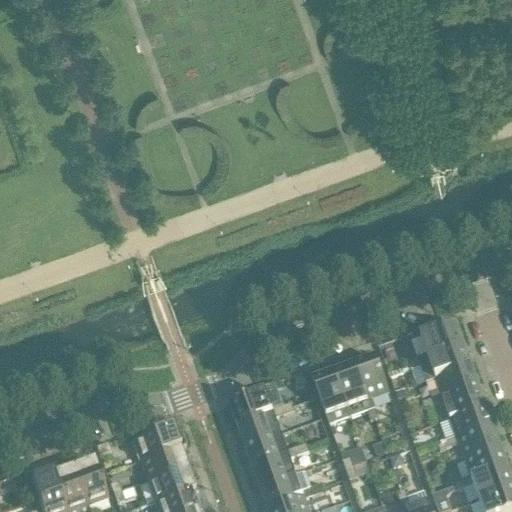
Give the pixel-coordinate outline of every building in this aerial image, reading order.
[(503,10),(499,0),(481,0),(486,15),(503,10)] [(441,173),(439,164),(437,164),(437,163),(438,160),(438,153),(435,150),(431,150),(426,152),(425,156),(428,163),(430,165),(430,166),(428,166),(430,175),(433,174),(434,189),(439,192),(443,187),(441,180),(439,173),(441,173)] [(428,362),(464,349),(457,328),(431,337),(429,331),(413,337),(416,344),(412,345),(417,361),(426,358),(427,358),(428,362)] [(471,369),(464,349),(428,362),(427,358),(417,361),(408,365),(410,373),(420,370),(426,386),(435,382),(471,369)] [(389,397),(376,361),(355,368),(368,404),(372,403),(389,397)] [(368,404),(355,368),(334,376),(348,412),(351,421),(367,415),(375,412),(372,403),(368,404)] [(479,390),(471,369),(435,382),(441,398),(443,403),(479,390)] [(348,412),(334,376),(313,383),(329,429),(351,421),(347,412),(348,412)] [(282,410),(285,418),(295,415),(292,407),(284,409),(275,386),(259,392),(261,398),(230,409),(238,430),(274,417),(273,413),(282,410)] [(486,410),(479,390),(443,403),(441,398),(432,402),(435,410),(444,407),(450,423),(486,410)] [(435,410),(432,402),(422,405),(425,414),(435,410)] [(281,438),(276,422),(285,418),(282,410),(273,413),(274,417),(238,430),(245,451),(281,438)] [(493,430),(486,410),(450,423),(456,439),(457,443),(493,430)] [(379,422),(375,412),(367,415),(371,425),(379,422)] [(186,450),(181,437),(175,438),(172,430),(134,444),(141,465),(180,451),(180,452),(186,450)] [(501,451),(493,430),(457,443),(456,439),(446,442),(449,451),(459,447),(465,464),(501,451)] [(289,458),(287,454),(281,438),(245,451),(253,471),(289,458)] [(449,451),(446,442),(437,446),(440,454),(449,451)] [(111,455),(108,447),(96,451),(99,459),(111,455)] [(309,455),(306,447),(296,451),(299,459),(309,455)] [(187,472),(180,452),(180,451),(141,465),(149,486),(187,472)] [(296,479),(290,462),(299,459),(296,451),(287,454),(289,458),(253,471),(260,492),(296,479)] [(508,471),(501,451),(465,464),(470,480),(472,484),(508,471)] [(354,470),(350,461),(342,464),(345,473),(354,470)] [(108,501),(95,466),(94,462),(73,470),(87,509),(108,501)] [(87,509),(73,470),(52,477),(64,511),(87,511),(87,509)] [(358,481),(355,474),(354,470),(345,473),(349,484),(358,481)] [(511,492),(511,482),(508,471),(472,484),(470,480),(461,483),(464,491),(473,488),(479,504),(511,492)] [(194,492),(192,484),(187,472),(149,486),(156,506),(194,492)] [(296,478),(296,479),(260,492),(267,511),(304,499),(302,495),(311,491),(306,475),(296,478)] [(64,511),(52,477),(31,485),(41,511),(64,511)] [(25,486),(22,478),(10,482),(13,490),(25,486)] [(464,491),(461,483),(451,487),(453,492),(454,495),(464,491)] [(121,495),(118,485),(109,488),(113,498),(121,495)] [(321,488),(311,491),(314,500),(324,496),(321,488)] [(308,511),(305,503),(314,500),(311,491),(302,495),(304,499),(267,511),(308,511)] [(197,511),(192,494),(195,493),(194,492),(156,506),(158,511),(197,511)] [(453,492),(433,499),(436,508),(447,503),(447,501),(454,495),(453,492)] [(481,511),(511,511),(511,492),(479,504),(481,511)] [(408,503),(404,493),(396,496),(400,506),(408,503)] [(125,505),(121,495),(113,498),(117,508),(125,505)] [(411,511),(408,503),(400,506),(401,511),(383,511),(411,511)]
